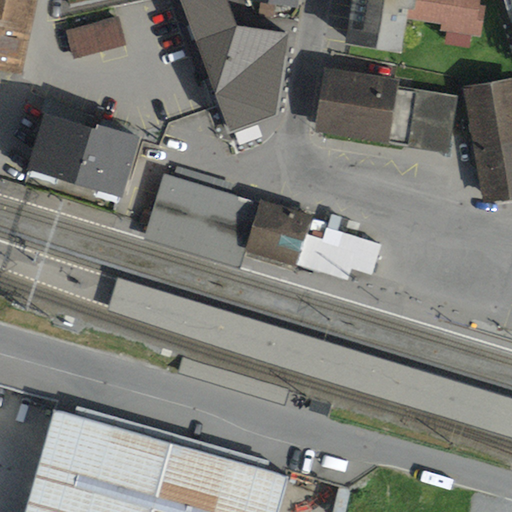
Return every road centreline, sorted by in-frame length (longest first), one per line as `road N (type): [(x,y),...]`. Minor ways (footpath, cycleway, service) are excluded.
road 1 (residential): [(511,488),(0,341)]
road 2 (residential): [(318,0),(298,169),(511,235)]
